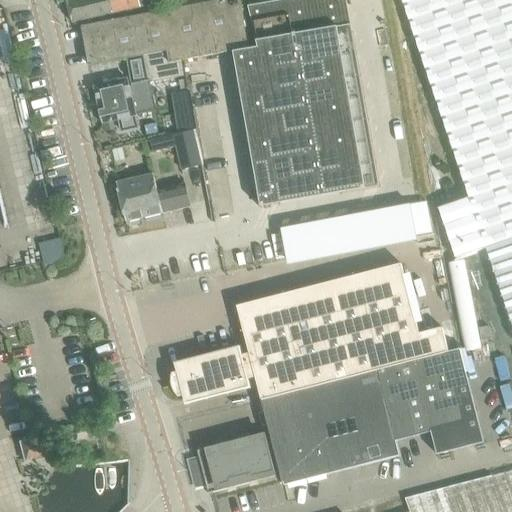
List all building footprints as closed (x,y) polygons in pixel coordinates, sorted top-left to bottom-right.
[(73,0),(67,2),(72,23),(140,7),(158,3),(157,0),(73,0)] [(142,17),(81,28),(89,68),(126,61),(131,87),(132,89),(128,90),(126,81),(93,89),(98,108),(96,108),(100,125),(103,124),(113,122),(119,121),(121,132),(138,128),(135,117),(135,116),(155,111),(148,83),(184,77),(181,62),(248,50),(238,0),(232,0),(161,13),(142,17)] [(351,0),(325,0),(257,12),(264,55),(238,59),(265,214),(386,194),(351,0)] [(511,0),(401,0),(469,198),(439,209),(455,256),(485,246),(511,323),(511,0)] [(158,3),(140,7),(142,17),(161,13),(158,3)] [(188,93),(172,95),(179,134),(194,131),(188,93)] [(115,130),(113,122),(103,124),(105,132),(115,130)] [(179,134),(150,139),(152,151),(176,146),(181,170),(201,166),(194,131),(179,134)] [(122,148),(112,151),(115,162),(125,160),(122,148)] [(161,214),(188,208),(183,185),(155,191),(152,176),(117,184),(126,224),(161,215),(161,214)] [(429,202),(282,224),(288,261),(434,239),(429,202)] [(40,241),(44,262),(66,258),(62,237),(40,241)] [(261,402),(414,362),(448,353),(442,329),(419,335),(401,266),(237,308),(249,355),(242,357),(242,356),(176,374),(182,397),(248,381),(248,380),(255,378),(261,402)] [(56,292),(4,310),(8,320),(59,302),(56,292)] [(479,330),(482,344),(492,342),(489,328),(479,330)] [(460,350),(448,353),(414,362),(431,433),(437,456),(484,444),(460,350)] [(396,442),(431,433),(414,362),(261,402),(264,413),(258,415),(261,428),(267,427),(269,437),(265,438),(264,434),(196,452),(198,460),(189,463),(196,489),(205,486),(207,495),(275,477),(274,473),(279,472),(282,485),(283,484),(284,487),(399,457),(396,442)] [(24,464),(48,459),(44,437),(19,442),(24,464)] [(511,511),(511,472),(496,477),(406,502),(409,511),(511,511)]
